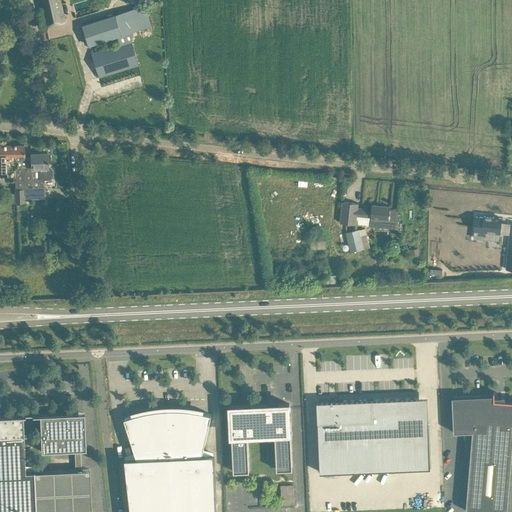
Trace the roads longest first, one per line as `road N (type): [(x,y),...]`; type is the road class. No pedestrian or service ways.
road 1 (unclassified): [(0,359),(511,334)]
road 2 (unclassified): [(71,129),(511,178)]
road 3 (secondary): [(117,314),(511,297)]
road 4 (unclassified): [(53,127),(29,0)]
